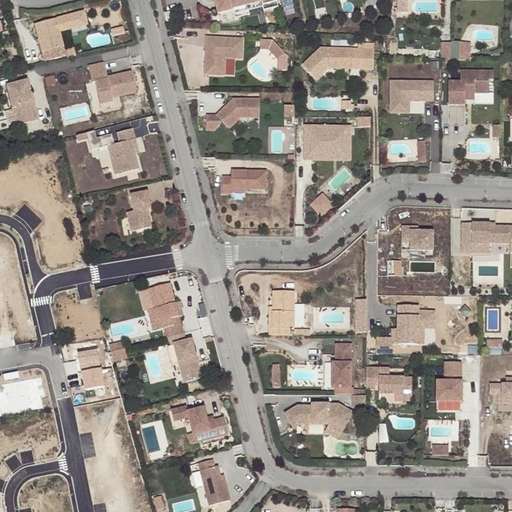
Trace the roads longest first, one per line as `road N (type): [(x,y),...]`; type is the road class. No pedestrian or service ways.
road 1 (residential): [(207,253),(257,439),(289,481),(511,487)]
road 2 (residential): [(511,192),(390,189),(312,253),(207,253)]
road 3 (residential): [(143,0),(207,253)]
road 4 (unknown): [(155,47),(29,76)]
